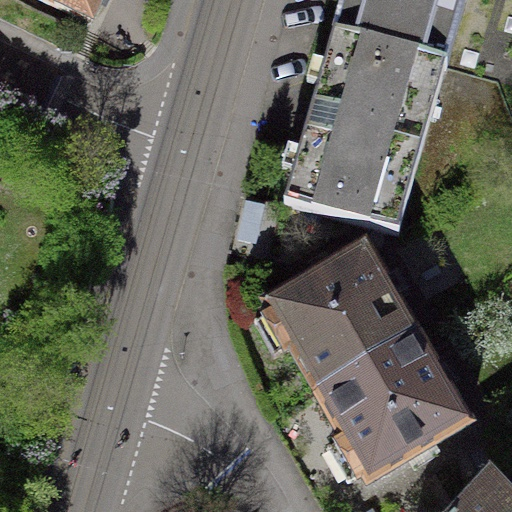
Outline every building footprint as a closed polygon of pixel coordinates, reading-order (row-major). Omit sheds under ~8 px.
[(39,0),(89,24),(100,0),(39,0)] [(511,0),(344,0),(334,37),(445,69),(464,0),(511,0)] [(445,69),(334,37),(311,120),(285,205),(397,237),(445,69)] [(417,337),(365,247),(264,305),(290,350),(316,395),(417,337)] [(417,337),(316,395),(368,485),(444,441),(469,427),(417,337)] [(511,511),(484,481),(456,511),(511,511)]
